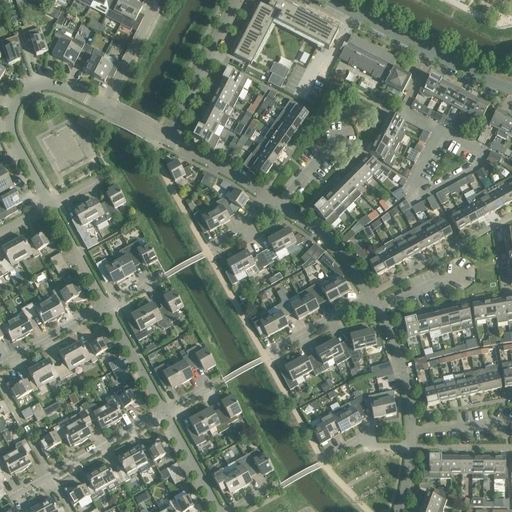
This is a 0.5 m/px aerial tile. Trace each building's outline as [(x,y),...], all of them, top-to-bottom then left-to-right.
[(93,0),(90,8),(105,16),(112,3),(107,0),(93,0)] [(117,0),(113,0),(112,3),(105,16),(104,17),(105,18),(106,17),(120,24),(119,25),(120,25),(121,24),(132,2),(129,0),(119,0),(119,1),(117,0)] [(329,50),(338,32),(275,0),(272,0),(268,8),(260,4),(233,56),(251,65),(278,13),(280,15),(276,23),(329,50)] [(130,30),(131,30),(131,29),(136,32),(143,19),(138,16),(143,7),(132,2),(121,24),(131,29),(130,30)] [(66,16),(61,13),(56,23),(61,26),(66,16)] [(40,29),(23,34),(27,48),(33,46),(36,56),(48,52),(40,29)] [(56,34),(49,47),(55,50),(52,56),(62,61),(73,40),(63,35),(64,34),(58,31),(57,35),(56,34)] [(20,44),(17,36),(0,42),(8,65),(20,62),(14,46),(20,44)] [(346,44),(339,59),(340,58),(349,63),(348,65),(352,67),(353,65),(372,75),(371,77),(375,79),(377,77),(386,82),(384,85),(387,87),(390,88),(388,92),(400,98),(402,94),(411,77),(396,69),(398,66),(395,64),(397,59),(351,36),(349,41),(347,40),(345,44),(346,44)] [(73,40),(62,61),(73,67),(78,57),(83,60),(89,47),(74,39),(73,40)] [(89,47),(83,60),(88,62),(83,72),(93,77),(101,61),(105,55),(89,47)] [(101,61),(93,77),(104,82),(107,76),(109,73),(114,76),(120,63),(105,55),(101,61)] [(273,74),(268,82),(280,88),(289,71),(274,63),(270,72),(273,74)] [(227,69),(222,79),(242,89),(248,79),(243,77),(227,69)] [(429,99),(431,99),(432,96),(441,80),(431,75),(424,88),(421,87),(418,92),(419,94),(421,96),(423,97),(425,98),(427,99),(429,99)] [(237,99),(242,89),(222,79),(223,80),(218,89),(237,99)] [(432,96),(442,101),(450,86),(441,81),(441,80),(432,96)] [(290,88),(307,98),(311,90),(294,81),(290,88)] [(442,101),(452,106),(459,91),(450,86),(442,101)] [(218,89),(213,99),(228,106),(233,108),(237,99),(218,89)] [(271,91),(266,99),(274,104),(277,100),(274,98),(276,94),(271,91)] [(469,96),(459,91),(452,106),(461,111),(469,96)] [(461,111),(471,116),(479,101),(469,96),(461,111)] [(251,105),(256,108),(262,99),(258,97),(252,106),(251,105)] [(223,116),(228,106),(213,99),(208,108),(223,116)] [(266,99),(260,108),(265,111),(268,106),(271,109),(274,104),(266,99)] [(410,107),(419,112),(422,107),(418,105),(415,99),(410,107)] [(302,124),(308,114),(294,105),(295,103),(290,101),(283,111),(302,124)] [(489,106),(479,101),(471,116),(481,121),(489,106)] [(252,115),(256,108),(251,105),(247,112),(252,115)] [(228,118),(223,116),(208,108),(203,118),(218,125),(224,128),(228,118)] [(262,116),(265,111),(260,108),(257,113),(262,116)] [(426,109),(423,114),(433,119),(436,113),(426,109)] [(489,125),(499,130),(507,115),(497,110),(489,125)] [(295,132),(302,124),(283,111),(277,119),(295,132)] [(436,113),(433,119),(439,122),(442,116),(443,114),(437,111),(436,113)] [(389,114),(384,124),(399,131),(404,121),(395,117),(389,114)] [(245,127),(250,118),(245,115),(240,124),(245,127)] [(506,139),(509,135),(511,128),(511,117),(507,115),(499,130),(497,134),(497,135),(498,136),(500,137),(501,138),(503,138),(504,139),(506,139)] [(198,126),(198,127),(213,135),(218,125),(203,118),(199,127),(198,126)] [(445,119),(443,124),(452,129),(455,123),(446,118),(445,118),(445,119)] [(277,119),(270,128),(289,141),(295,132),(277,119)] [(234,133),(239,136),(244,127),(239,124),(234,133)] [(384,124),(379,133),(394,141),(399,143),(400,144),(405,134),(399,131),(384,124)] [(244,134),(243,136),(247,139),(250,141),(255,131),(249,126),(249,127),(244,134)] [(220,138),(213,135),(198,127),(192,137),(208,145),(207,147),(214,151),(220,138)] [(264,137),(269,141),(283,150),(289,141),(270,128),(264,137)] [(483,130),(477,141),(484,145),(490,133),(483,130)] [(379,133),(374,143),(394,153),(399,143),(394,141),(379,133)] [(239,141),(236,146),(242,149),(247,139),(243,136),(241,137),(239,141)] [(277,159),(283,150),(269,141),(264,137),(258,146),(277,159)] [(493,141),(490,148),(499,153),(502,147),(503,146),(493,141)] [(374,143),(369,153),(384,160),(383,162),(389,166),(395,153),(394,153),(374,143)] [(258,146),(252,155),(271,168),(272,168),(271,167),(277,159),(258,146)] [(491,152),(488,157),(494,160),(499,162),(502,157),(491,152)] [(405,159),(414,164),(417,159),(408,154),(405,159)] [(251,155),(243,166),(247,169),(249,170),(251,168),(265,178),(271,168),(252,155),(251,155)] [(360,164),(372,176),(376,180),(383,173),(387,176),(391,171),(380,164),(379,166),(368,156),(360,164)] [(177,162),(166,167),(174,182),(184,176),(186,179),(192,176),(187,168),(182,171),(177,162)] [(491,166),(485,163),(483,168),(486,170),(488,171),(491,166)] [(364,183),(372,176),(360,164),(352,171),(364,183)] [(481,169),(477,171),(482,179),(489,175),(486,170),(483,168),(481,169)] [(402,175),(407,177),(411,171),(406,169),(402,175)] [(345,179),(357,191),(364,183),(352,171),(345,179)] [(200,184),(206,187),(212,175),(206,172),(200,184)] [(217,178),(212,175),(206,187),(211,190),(217,178)] [(466,178),(470,185),(474,183),(470,175),(466,178)] [(7,177),(0,180),(0,200),(0,201),(7,197),(4,192),(13,187),(7,177)] [(361,196),(357,191),(345,179),(337,187),(354,203),(361,196)] [(504,181),(495,186),(497,190),(505,205),(511,201),(511,194),(507,185),(505,183),(504,182),(504,181)] [(236,191),(237,190),(236,189),(232,186),(228,192),(232,195),(228,200),(231,203),(239,208),(241,210),(248,200),(236,191)] [(451,186),(447,188),(450,193),(451,195),(455,193),(451,186)] [(495,186),(485,191),(488,196),(496,210),(505,205),(497,190),(495,186)] [(110,202),(105,205),(112,218),(118,215),(114,209),(125,203),(116,187),(107,191),(109,194),(106,195),(110,202)] [(346,211),(354,203),(337,187),(329,194),(346,211)] [(397,200),(405,196),(400,188),(390,194),(397,200)] [(450,193),(447,188),(435,194),(441,205),(447,202),(444,196),(450,193)] [(473,190),(463,195),(466,201),(469,206),(477,221),(486,215),(475,195),(473,190)] [(485,190),(475,195),(486,215),(496,210),(488,196),(485,191),(485,190)] [(0,201),(0,200),(0,221),(17,211),(15,207),(21,203),(16,192),(7,197),(0,201)] [(321,201),(338,218),(346,211),(329,194),(322,201),(321,201)] [(439,208),(432,196),(426,199),(433,212),(439,208)] [(227,216),(232,213),(229,207),(224,198),(216,203),(219,208),(212,212),(220,227),(230,221),(227,216)] [(412,209),(411,208),(407,199),(398,206),(402,214),(412,209)] [(92,200),(83,204),(93,221),(96,227),(112,218),(105,205),(99,208),(96,201),(93,202),(92,200)] [(329,228),(338,218),(321,201),(313,209),(326,222),(324,223),(329,228)] [(231,203),(229,207),(232,213),(233,212),(235,213),(239,208),(231,203)] [(72,223),(87,250),(98,244),(95,238),(91,240),(83,226),(93,221),(83,204),(75,209),(76,212),(74,213),(77,220),(72,223)] [(411,208),(412,209),(415,215),(420,212),(416,205),(411,208)] [(469,206),(459,211),(468,226),(477,221),(469,206)] [(459,211),(449,217),(458,231),(468,226),(459,211)] [(199,212),(193,215),(203,233),(208,230),(209,232),(220,227),(212,212),(202,218),(199,212)] [(367,217),(371,222),(379,216),(376,213),(372,216),(371,214),(367,217)] [(362,227),(371,222),(367,217),(366,215),(357,222),(358,223),(362,227)] [(388,215),(381,219),(384,224),(391,220),(388,215)] [(381,224),(378,220),(371,226),(374,230),(381,224)] [(442,240),(434,225),(431,220),(421,225),(432,245),(442,240)] [(443,220),(434,225),(442,240),(452,235),(443,220)] [(358,223),(350,230),(355,235),(358,232),(363,231),(365,230),(362,227),(358,223)] [(412,231),(415,236),(423,251),(432,245),(421,225),(412,231)] [(39,237),(31,241),(33,245),(34,245),(37,252),(54,242),(48,231),(45,226),(37,234),(39,237)] [(302,243),(299,237),(298,235),(292,238),(288,229),(277,235),(285,249),(295,244),(296,246),(302,243)] [(346,243),(352,238),(355,235),(350,230),(342,239),(346,243)] [(504,243),(511,241),(511,230),(503,232),(504,243)] [(415,236),(412,231),(402,236),(413,256),(423,251),(415,236)] [(272,249),(262,255),(268,266),(273,263),(272,260),(277,257),(276,254),(285,249),(277,235),(267,240),(272,249)] [(402,236),(393,241),(404,261),(413,256),(402,236)] [(22,237),(11,241),(21,260),(32,255),(34,259),(39,256),(40,256),(37,252),(34,245),(33,245),(28,248),(22,237)] [(11,241),(1,248),(7,259),(2,262),(8,273),(13,270),(11,266),(21,260),(11,241)] [(393,241),(384,246),(395,266),(404,261),(393,241)] [(137,242),(128,247),(137,264),(143,261),(144,263),(146,267),(148,266),(149,266),(157,261),(148,244),(141,248),(137,242)] [(306,254),(310,258),(319,249),(314,245),(306,254)] [(355,245),(351,249),(364,264),(369,273),(372,272),(375,276),(376,278),(386,272),(377,257),(369,261),(367,256),(361,249),(360,249),(355,245)] [(374,251),(377,257),(386,272),(386,271),(395,266),(384,246),(374,251)] [(132,267),(137,264),(128,247),(119,252),(122,259),(115,262),(125,279),(133,275),(133,274),(135,273),(132,267)] [(324,253),(319,249),(310,258),(315,263),(324,253)] [(247,251),(237,257),(245,272),(254,266),(258,273),(264,270),(263,269),(268,266),(262,255),(252,260),(247,251)] [(60,253),(50,259),(54,267),(65,261),(60,253)] [(325,255),(320,260),(335,274),(338,280),(331,283),(339,298),(349,292),(342,278),(344,277),(340,271),(325,255)] [(231,272),(226,275),(232,286),(238,282),(247,277),(244,272),(245,272),(237,257),(226,263),(231,272)] [(305,263),(302,267),(302,268),(304,271),(316,264),(315,263),(310,258),(305,263)] [(95,265),(105,282),(110,279),(113,285),(116,284),(125,279),(115,262),(109,266),(105,260),(95,265)] [(62,273),(67,270),(69,269),(65,261),(54,267),(58,275),(62,273)] [(279,273),(274,277),(277,282),(282,279),(279,273)] [(44,274),(35,279),(37,284),(46,279),(44,274)] [(271,285),(277,282),(274,277),(268,280),(271,285)] [(318,283),(313,286),(319,298),(324,295),(329,304),(339,298),(331,283),(321,289),(318,283)] [(60,293),(64,300),(66,304),(74,300),(75,303),(86,300),(83,294),(77,284),(60,293)] [(313,286),(297,295),(300,300),(308,315),(319,309),(316,304),(321,301),(319,298),(313,286)] [(58,303),(64,300),(60,293),(58,289),(52,292),(54,296),(44,302),(55,321),(64,314),(58,303)] [(282,290),(276,293),(282,303),(288,314),(293,312),(294,313),(298,321),(308,315),(300,300),(297,295),(288,301),(282,290)] [(166,304),(161,307),(172,327),(172,326),(170,324),(180,319),(176,312),(183,308),(174,292),(165,296),(165,297),(163,298),(165,302),(166,304)] [(493,302),(496,318),(497,324),(508,323),(507,322),(504,300),(493,302)] [(44,325),(55,321),(44,302),(34,308),(31,304),(26,307),(32,317),(38,314),(44,325)] [(483,303),(485,320),(496,318),(493,302),(483,303)] [(279,312),(270,317),(278,332),(288,326),(283,317),(288,314),(282,303),(276,307),(279,312)] [(474,322),(485,320),(483,303),(472,305),(474,322)] [(150,305),(141,310),(151,326),(156,323),(158,326),(162,329),(166,330),(172,327),(161,307),(160,307),(162,310),(157,312),(155,308),(153,304),(150,305)] [(467,306),(456,309),(462,331),(473,328),(467,306)] [(32,317),(26,307),(21,309),(23,313),(13,319),(23,339),(33,331),(27,320),(32,317)] [(0,315),(2,320),(10,316),(7,309),(0,311),(0,315)] [(451,334),(462,331),(456,309),(446,312),(451,333),(451,334)] [(134,322),(128,325),(138,342),(154,333),(151,326),(141,310),(133,314),(133,315),(131,316),(133,320),(134,322)] [(446,312),(435,314),(439,330),(441,335),(451,333),(446,312)] [(441,335),(439,330),(435,314),(425,317),(429,333),(430,339),(441,336),(441,335)] [(258,316),(251,320),(261,338),(266,335),(267,338),(278,332),(270,317),(262,322),(258,316)] [(415,318),(414,318),(418,336),(429,333),(425,317),(415,319),(415,318)] [(408,338),(418,336),(414,318),(403,321),(408,338)] [(12,343),(23,339),(13,319),(2,325),(0,321),(0,333),(1,335),(6,332),(12,343)] [(372,330),(361,333),(365,349),(376,346),(376,349),(382,348),(379,338),(375,340),(372,330)] [(97,342),(89,346),(91,350),(92,350),(95,357),(112,347),(106,336),(103,331),(95,339),(97,342)] [(359,350),(365,349),(361,333),(349,335),(351,342),(345,344),(350,358),(353,364),(354,364),(355,369),(359,368),(358,363),(359,363),(361,359),(359,350)] [(333,360),(336,366),(350,358),(345,344),(339,347),(335,340),(325,345),(333,360)] [(97,361),(95,357),(92,350),(91,350),(86,353),(80,342),(69,346),(79,366),(90,360),(92,364),(97,361)] [(326,364),(333,360),(325,345),(315,351),(317,356),(312,359),(321,374),(329,369),(326,364)] [(69,371),(79,366),(69,346),(59,354),(65,364),(60,367),(66,378),(71,375),(69,371)] [(206,371),(207,371),(215,366),(206,349),(199,353),(195,347),(186,352),(195,369),(200,366),(204,372),(206,371)] [(195,369),(186,352),(187,355),(182,358),(184,362),(173,367),(183,384),(191,380),(191,379),(193,378),(189,369),(193,366),(195,369)] [(304,357),(294,362),(302,377),(312,372),(315,377),(321,374),(312,359),(307,362),(304,357)] [(414,367),(422,364),(426,363),(425,357),(413,360),(414,367)] [(108,364),(112,372),(123,366),(119,358),(108,364)] [(48,360),(37,363),(48,383),(58,377),(60,381),(66,378),(60,367),(54,370),(48,360)] [(295,381),(302,377),(294,362),(284,368),(287,373),(281,376),(290,391),(298,386),(295,381)] [(37,389),(48,383),(37,363),(28,371),(33,382),(28,385),(32,392),(34,396),(40,393),(37,389)] [(389,363),(377,366),(379,372),(391,369),(389,363)] [(174,389),(183,384),(173,367),(167,371),(163,365),(153,370),(163,387),(168,384),(171,390),(174,389)] [(127,374),(123,366),(112,372),(116,380),(127,374)] [(496,366),(485,369),(485,370),(486,375),(490,391),(501,388),(497,372),(496,366)] [(379,373),(375,374),(377,380),(381,379),(393,375),(391,369),(379,372),(379,373)] [(511,369),(502,371),(504,388),(511,386),(511,369)] [(476,372),(475,373),(480,393),(490,391),(486,375),(485,370),(482,370),(478,371),(476,372)] [(467,373),(464,375),(465,380),(469,396),(480,393),(475,373),(474,373),(471,372),(467,373)] [(464,373),(453,376),(455,382),(458,398),(469,396),(465,380),(464,375),(464,373)] [(434,382),(433,383),(434,387),(438,404),(438,403),(448,401),(444,384),(443,381),(442,380),(440,380),(438,380),(437,381),(435,381),(434,382)] [(15,401),(32,392),(28,385),(26,381),(18,385),(17,382),(6,384),(9,390),(15,401)] [(455,382),(444,384),(448,401),(458,398),(455,382)] [(118,398),(122,405),(124,409),(131,405),(133,408),(144,405),(141,399),(132,383),(123,388),(126,393),(118,398)] [(329,389),(326,384),(321,387),(324,392),(329,389)] [(420,390),(420,402),(425,401),(427,407),(438,404),(434,387),(420,390)] [(357,390),(352,394),(355,400),(361,397),(357,390)] [(387,393),(379,394),(385,417),(396,414),(392,398),(395,398),(393,391),(387,393)] [(108,404),(102,407),(113,426),(122,419),(116,408),(122,405),(118,398),(116,394),(110,397),(106,400),(108,404)] [(368,399),(363,400),(367,407),(370,407),(373,419),(385,417),(379,394),(368,397),(368,399)] [(224,409),(219,412),(227,426),(238,420),(236,416),(241,413),(232,397),(223,401),(223,402),(221,403),(223,407),(224,409)] [(355,400),(361,411),(367,408),(361,397),(355,400)] [(340,408),(351,428),(361,423),(358,418),(363,415),(361,411),(355,400),(340,408)] [(0,413),(2,412),(4,416),(10,413),(4,402),(0,404),(0,413)] [(315,402),(310,405),(314,412),(319,409),(315,402)] [(333,411),(341,407),(339,402),(331,406),(333,411)] [(87,403),(81,406),(82,407),(81,407),(90,422),(95,419),(102,430),(113,426),(102,407),(98,409),(96,406),(92,404),(89,406),(87,403)] [(39,404),(30,409),(33,416),(43,410),(39,404)] [(48,407),(43,410),(47,416),(51,414),(48,407)] [(71,420),(69,421),(70,424),(81,444),(91,436),(87,429),(90,427),(89,425),(91,424),(90,422),(81,407),(79,408),(80,410),(80,412),(81,414),(79,415),(77,416),(76,416),(71,418),(71,420)] [(325,417),(334,435),(339,432),(341,434),(351,428),(340,408),(325,417)] [(27,411),(21,414),(25,420),(33,416),(30,409),(27,411)] [(208,410),(199,415),(209,431),(215,428),(219,434),(229,429),(227,426),(219,412),(214,415),(213,412),(211,409),(208,410)] [(43,410),(33,416),(37,422),(46,417),(43,410)] [(192,427),(186,430),(196,447),(206,441),(202,435),(209,431),(199,415),(191,419),(191,420),(189,421),(191,425),(192,427)] [(329,437),(334,435),(325,417),(319,420),(322,425),(312,431),(320,446),(330,440),(329,437)] [(53,429),(52,429),(55,433),(58,440),(59,440),(64,437),(66,440),(70,448),(81,444),(70,424),(69,421),(68,419),(57,424),(58,426),(57,427),(53,429)] [(55,433),(38,442),(44,453),(47,459),(55,451),(53,448),(61,444),(59,440),(58,440),(55,433)] [(155,447),(147,451),(149,455),(150,455),(153,462),(170,452),(164,442),(161,436),(153,444),(155,447)] [(15,450),(11,452),(22,472),(31,464),(27,457),(25,454),(31,450),(25,440),(19,443),(16,445),(15,450)] [(138,447),(127,451),(137,471),(140,474),(155,466),(156,466),(153,462),(150,455),(149,455),(144,458),(138,447)] [(127,451),(117,459),(123,470),(118,472),(124,483),(129,480),(127,476),(137,471),(127,451)] [(0,467),(5,465),(10,476),(22,472),(11,452),(1,458),(0,456),(0,467)] [(264,476),(265,476),(273,471),(264,454),(257,458),(253,452),(244,457),(253,474),(259,471),(262,477),(264,476)] [(238,469),(231,472),(241,489),(249,485),(249,484),(251,483),(248,477),(253,474),(244,457),(235,462),(238,469)] [(421,473),(419,484),(425,484),(425,479),(440,480),(440,474),(440,457),(428,457),(428,464),(423,464),(423,474),(421,473)] [(440,474),(440,480),(450,480),(450,475),(450,458),(440,458),(440,457),(440,474)] [(450,458),(450,475),(461,475),(461,458),(450,458)] [(461,458),(461,475),(472,475),(472,458),(461,458)] [(472,475),(472,480),(483,480),(483,475),(483,458),(472,458),(472,475)] [(483,458),(483,475),(493,475),(494,458),(483,458)] [(507,458),(494,458),(493,475),(505,481),(505,479),(508,479),(507,458)] [(170,477),(181,471),(177,463),(166,469),(170,477)] [(106,465),(95,468),(106,488),(108,492),(118,486),(124,483),(118,472),(112,475),(111,473),(106,465)] [(95,468),(86,476),(92,487),(86,490),(90,497),(92,501),(98,498),(100,498),(102,497),(103,495),(101,491),(106,488),(95,468)] [(232,494),(241,489),(231,472),(225,476),(221,470),(211,475),(221,492),(226,489),(229,495),(232,493),(232,494)] [(185,479),(181,471),(170,477),(174,485),(185,479)] [(75,487),(64,490),(67,495),(73,506),(90,497),(86,490),(84,486),(76,490),(75,487)] [(147,491),(135,498),(138,505),(151,498),(147,491)] [(426,493),(422,504),(442,511),(446,501),(444,500),(437,497),(432,496),(426,493)] [(193,494),(176,503),(180,510),(180,511),(185,511),(189,510),(190,511),(195,511),(202,510),(193,494)] [(50,499),(39,503),(44,511),(64,511),(62,507),(60,503),(54,506),(50,499)] [(180,510),(176,503),(174,499),(168,502),(170,506),(160,511),(175,511),(180,510)] [(469,506),(474,508),(482,508),(482,504),(482,499),(472,499),(469,506)] [(15,511),(11,503),(0,509),(1,511),(15,511)] [(44,511),(39,503),(30,511),(44,511)]
